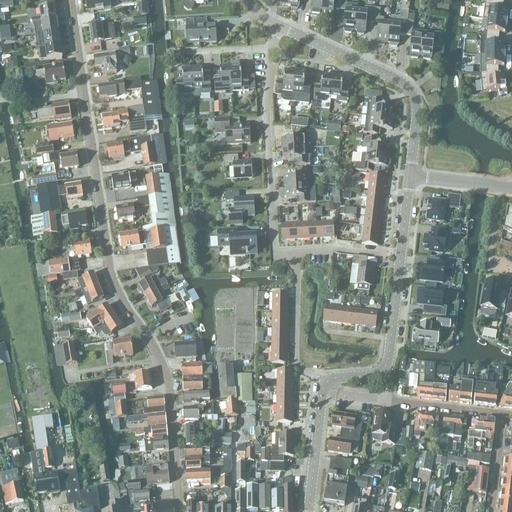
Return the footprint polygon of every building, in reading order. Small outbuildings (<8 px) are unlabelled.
[(8,0),(0,0),(0,9),(9,8),(8,0)] [(109,0),(85,0),(87,12),(111,9),(109,0)] [(184,0),(185,2),(184,4),(184,8),(187,11),(191,10),(194,7),(194,3),(208,2),(207,0),(184,0)] [(288,0),(288,6),(290,6),(291,9),(297,10),(299,7),(300,0),(288,0)] [(312,0),(310,17),(321,18),(323,0),(312,0)] [(340,10),(340,0),(323,0),(321,18),(333,20),(334,10),(340,10)] [(340,0),(340,10),(345,11),(343,30),(344,30),(345,33),(351,34),(353,31),(355,31),(357,12),(350,11),(351,6),(346,6),(347,0),(340,0)] [(503,11),(503,5),(491,3),(486,2),(485,8),(484,8),(483,20),(488,21),(488,20),(507,23),(508,18),(507,18),(508,12),(503,11)] [(32,19),(32,23),(57,19),(55,6),(40,9),(41,18),(32,19)] [(373,23),(374,8),(365,7),(363,9),(363,13),(357,12),(355,31),(356,31),(357,34),(363,35),(365,32),(366,32),(367,23),(373,23)] [(390,25),(383,24),(384,19),(380,19),(381,9),(374,8),(373,23),(379,24),(376,42),(377,42),(378,46),(384,46),(386,43),(388,44),(390,25)] [(145,16),(133,18),(135,28),(147,26),(145,16)] [(390,25),(388,44),(390,44),(390,47),(397,48),(398,45),(399,45),(400,35),(406,36),(408,21),(401,20),(398,17),(391,17),(390,25)] [(42,25),(43,34),(59,32),(57,19),(32,23),(33,27),(42,25)] [(202,20),(186,21),(187,44),(216,43),(216,42),(218,42),(217,35),(216,35),(215,26),(203,27),(202,20)] [(487,32),(486,38),(499,39),(500,33),(505,34),(506,27),(507,28),(507,23),(488,20),(488,21),(486,31),(487,32)] [(424,32),(413,30),(414,22),(408,21),(406,36),(412,37),(409,55),(410,55),(411,58),(417,59),(419,56),(421,56),(424,32)] [(102,26),(90,28),(92,43),(112,40),(110,30),(114,29),(114,24),(102,26)] [(35,44),(36,48),(61,45),(59,32),(43,34),(45,43),(35,44)] [(441,34),(424,32),(421,56),(423,57),(424,60),(430,61),(431,58),(432,58),(433,48),(439,49),(441,34)] [(485,44),(485,56),(505,56),(505,51),(504,51),(504,45),(499,45),(499,39),(486,38),(486,44),(485,44)] [(61,45),(36,48),(37,52),(46,51),(47,60),(62,57),(61,45)] [(21,50),(10,51),(10,58),(22,57),(21,50)] [(96,69),(112,67),(124,65),(123,61),(116,62),(115,55),(94,58),(96,69)] [(505,56),(485,56),(485,67),(486,67),(486,73),(499,73),(499,67),(504,67),(504,61),(505,61),(505,56)] [(44,68),(44,71),(36,72),(38,81),(45,80),(46,86),(58,84),(58,82),(66,81),(64,65),(44,68)] [(230,67),(232,88),(232,93),(249,92),(248,79),(242,79),(241,65),(230,66),(230,67)] [(183,70),(182,70),(183,82),(176,83),(177,96),(194,95),(193,69),(192,69),(191,69),(190,66),(184,66),(183,70)] [(192,68),(192,69),(193,69),(194,95),(194,98),(196,98),(200,94),(211,94),(210,81),(204,81),(203,67),(192,68)] [(232,96),(232,93),(232,88),(230,67),(220,68),(221,80),(214,81),(215,94),(225,93),(225,96),(232,96)] [(299,96),(298,98),(298,103),(309,105),(311,87),(304,86),(306,72),(295,70),(295,72),(293,95),(299,96)] [(283,83),(277,83),(275,95),(282,96),(281,98),(282,100),(284,102),(292,103),(293,95),(295,72),(285,71),(283,83)] [(486,73),(482,74),(482,80),(481,80),(482,93),(499,91),(499,95),(507,94),(506,82),(505,83),(504,78),(499,78),(499,73),(486,73)] [(325,96),(331,97),(333,76),(323,75),(321,88),(315,87),(313,100),(324,101),(325,96)] [(333,76),(331,97),(337,98),(336,102),(347,104),(349,91),(342,90),(344,76),(333,75),(333,76)] [(471,78),(473,94),(480,93),(478,77),(471,78)] [(116,93),(141,90),(142,90),(141,83),(141,79),(114,82),(115,85),(99,87),(100,98),(108,97),(108,99),(117,97),(116,93)] [(144,108),(156,107),(153,82),(141,83),(142,90),(141,90),(144,108)] [(372,111),(371,117),(392,120),(392,119),(393,109),(380,108),(381,101),(368,100),(367,111),(372,111)] [(38,112),(39,120),(54,118),(55,121),(72,119),(69,105),(53,107),(53,109),(38,112)] [(144,108),(128,110),(127,110),(130,134),(147,132),(144,108)] [(119,115),(103,117),(104,129),(120,126),(120,122),(129,121),(127,112),(118,113),(119,115)] [(392,120),(371,117),(370,123),(366,123),(364,134),(377,135),(378,128),(392,130),(393,119),(392,119),(392,120)] [(229,128),(229,120),(215,120),(216,134),(226,134),(226,145),(250,144),(249,125),(240,126),(240,127),(229,128)] [(73,132),(75,131),(75,126),(73,126),(72,125),(57,127),(56,126),(48,128),(50,143),(59,141),(74,138),(73,132)] [(284,149),(304,148),(304,149),(310,148),(310,141),(309,140),(308,131),(295,132),(296,138),(282,139),(282,150),(284,150),(284,149)] [(115,132),(103,136),(106,143),(117,139),(115,132)] [(309,133),(309,140),(323,139),(323,132),(309,133)] [(155,166),(151,137),(129,140),(130,142),(122,144),(107,147),(109,160),(125,157),(124,154),(130,153),(131,155),(142,153),(145,167),(155,166)] [(367,149),(367,155),(388,158),(388,157),(389,147),(376,146),(377,139),(364,138),(363,149),(367,149)] [(35,147),(37,157),(54,154),(53,144),(35,147)] [(284,149),(284,150),(284,160),(297,159),(297,166),(310,165),(309,154),(305,154),(304,149),(304,148),(284,149)] [(50,155),(42,156),(43,167),(51,165),(54,165),(55,172),(79,168),(78,162),(80,160),(79,157),(77,156),(77,154),(61,157),(60,153),(50,155)] [(388,158),(367,155),(362,155),(361,164),(358,164),(356,165),(355,171),(360,171),(373,173),(374,166),(388,168),(388,166),(390,165),(391,160),(389,159),(389,157),(388,157),(388,158)] [(254,177),(255,176),(255,169),(253,167),(251,168),(251,162),(238,163),(238,156),(224,156),(224,164),(233,163),(234,180),(252,179),(252,177),(254,177)] [(284,188),(286,188),(307,186),(306,180),(311,180),(310,169),(298,170),(298,176),(284,177),(284,188)] [(130,183),(137,182),(136,174),(111,177),(114,191),(131,189),(130,183)] [(57,183),(56,175),(32,178),(33,186),(57,183)] [(370,175),(368,192),(383,194),(385,177),(370,175)] [(161,195),(158,176),(146,177),(149,197),(161,195)] [(57,184),(37,187),(41,215),(61,212),(58,193),(57,184)] [(81,184),(59,188),(60,197),(67,196),(67,199),(83,197),(82,192),(85,190),(85,186),(81,185),(81,184)] [(286,188),(286,198),(299,197),(299,204),(312,203),(312,192),(307,192),(307,186),(286,188)] [(242,224),(242,217),(254,216),(253,199),(239,200),(239,192),(225,193),(225,202),(234,202),(235,210),(229,210),(229,225),(242,224)] [(368,192),(366,210),(381,211),(383,194),(368,192)] [(149,197),(150,207),(152,217),(164,215),(161,195),(149,197)] [(460,197),(448,195),(448,202),(459,204),(460,197)] [(445,202),(429,200),(427,221),(443,223),(445,202)] [(116,208),(118,222),(136,219),(135,214),(141,213),(140,205),(116,208)] [(511,210),(507,209),(503,230),(511,234),(511,210)] [(366,210),(364,227),(379,229),(381,211),(366,210)] [(43,216),(46,235),(57,234),(55,214),(43,216)] [(79,228),(87,227),(87,225),(89,225),(88,219),(86,219),(86,214),(68,217),(62,218),(63,227),(70,226),(70,231),(79,230),(79,228)] [(334,222),(316,223),(317,239),(334,238),(334,222)] [(316,223),(299,224),(299,240),(317,239),(316,223)] [(299,240),(299,224),(281,225),(282,241),(299,240)] [(379,229),(364,227),(362,244),(377,246),(379,229)] [(153,250),(167,249),(164,229),(151,231),(153,250)] [(445,237),(445,230),(432,229),(431,235),(426,235),(426,238),(425,237),(425,239),(423,240),(423,245),(424,246),(424,247),(425,247),(424,250),(429,251),(429,253),(443,254),(443,252),(444,252),(445,250),(446,250),(448,249),(449,241),(447,240),(446,240),(446,237),(445,237)] [(231,255),(246,254),(246,255),(256,254),(255,237),(235,238),(235,231),(218,232),(219,248),(231,247),(231,255)] [(120,236),(122,249),(146,246),(144,232),(120,236)] [(68,246),(69,253),(75,253),(76,258),(91,256),(90,243),(74,245),(74,246),(68,246)] [(153,250),(146,252),(149,268),(169,265),(167,249),(153,250)] [(367,258),(353,256),(352,265),(359,266),(357,285),(358,285),(357,291),(369,292),(369,286),(372,286),(373,274),(374,274),(375,266),(366,265),(367,258)] [(50,276),(64,274),(70,273),(68,260),(48,263),(50,276)] [(453,270),(454,263),(435,260),(434,267),(421,266),(420,282),(442,284),(444,269),(453,270)] [(149,269),(136,271),(141,281),(152,275),(159,271),(157,268),(149,269)] [(64,274),(64,281),(78,279),(77,273),(64,274)] [(81,289),(74,292),(75,296),(99,287),(94,275),(78,281),(81,289)] [(146,297),(168,285),(164,279),(159,282),(157,278),(155,277),(150,280),(139,286),(140,286),(138,287),(138,289),(140,293),(142,294),(143,293),(146,297)] [(487,282),(482,308),(496,311),(497,305),(504,307),(507,294),(500,293),(501,285),(487,282)] [(168,285),(146,297),(152,309),(157,306),(161,313),(171,307),(163,293),(170,289),(168,285)] [(99,287),(75,296),(77,300),(84,297),(88,305),(104,299),(99,287)] [(185,289),(179,293),(185,303),(191,299),(185,289)] [(444,292),(419,290),(417,306),(428,307),(427,315),(445,317),(446,308),(442,308),(444,292)] [(273,294),(272,312),(288,312),(288,294),(273,294)] [(140,300),(135,303),(140,313),(145,310),(140,300)] [(68,306),(70,314),(78,311),(76,303),(68,306)] [(115,317),(107,306),(97,312),(98,313),(87,320),(94,330),(115,317)] [(323,322),(341,324),(343,309),(325,306),(323,322)] [(341,324),(358,326),(360,311),(343,309),(341,324)] [(360,311),(358,326),(376,328),(378,313),(360,311)] [(272,312),(272,329),(288,329),(288,312),(272,312)] [(80,314),(68,316),(70,323),(81,321),(80,314)] [(115,317),(94,330),(96,335),(103,330),(107,336),(108,337),(122,327),(115,317)] [(424,343),(437,344),(439,331),(431,330),(432,325),(421,324),(420,330),(414,329),(413,341),(424,342),(424,343)] [(272,329),(272,346),(287,347),(288,329),(272,329)] [(69,331),(57,332),(58,339),(70,338),(69,331)] [(113,343),(114,351),(111,351),(111,352),(106,353),(108,365),(113,364),(112,358),(115,357),(115,358),(133,356),(131,340),(113,343)] [(175,344),(176,359),(196,358),(196,343),(175,344)] [(74,344),(63,346),(67,366),(77,363),(74,344)] [(287,347),(272,346),(271,364),(287,364),(287,347)] [(426,364),(414,362),(412,375),(425,376),(424,386),(419,385),(418,399),(432,400),(434,382),(436,365),(426,364)] [(203,376),(202,364),(182,365),(183,377),(203,376)] [(233,366),(218,368),(221,402),(226,401),(227,417),(238,416),(237,403),(236,390),(235,390),(234,376),(233,366)] [(450,370),(438,369),(437,377),(449,377),(450,370)] [(277,370),(277,388),(292,388),(293,370),(277,370)] [(488,378),(485,406),(496,407),(499,387),(491,386),(491,384),(493,384),(493,378),(494,372),(489,371),(488,377),(488,378)] [(134,376),(129,377),(130,384),(135,383),(136,392),(152,389),(150,374),(134,376)] [(236,390),(237,403),(253,402),(252,375),(234,376),(235,390),(236,390)] [(474,405),(485,406),(488,378),(488,377),(483,376),(482,381),(481,385),(476,385),(474,405)] [(203,391),(202,386),(202,377),(183,378),(183,391),(203,391)] [(463,377),(462,383),(460,403),(471,405),(473,385),(474,379),(463,377)] [(434,382),(432,400),(446,402),(447,389),(438,387),(438,383),(434,382)] [(449,402),(460,403),(462,383),(454,383),(453,389),(450,389),(449,402)] [(112,387),(113,396),(126,394),(125,385),(112,387)] [(511,385),(509,385),(508,390),(507,395),(501,394),(499,408),(511,409),(511,385)] [(277,388),(277,405),(292,406),(292,388),(277,388)] [(200,401),(210,401),(210,392),(184,393),(184,405),(199,404),(200,401)] [(125,395),(113,397),(114,405),(115,405),(126,403),(125,395)] [(147,399),(148,409),(144,410),(144,415),(165,413),(164,397),(147,399)] [(0,400),(0,402),(1,412),(9,411),(8,399),(0,400)] [(126,403),(115,405),(117,419),(128,418),(126,403)] [(292,406),(277,405),(276,423),(292,423),(292,406)] [(213,408),(184,409),(185,420),(199,420),(199,417),(214,417),(213,408)] [(372,434),(373,434),(372,437),(373,439),(374,440),(375,441),(382,442),(382,444),(395,446),(398,430),(390,429),(392,415),(390,415),(389,413),(383,413),(382,414),(375,413),(372,434)] [(417,413),(414,437),(420,438),(421,433),(426,433),(428,414),(417,413)] [(144,422),(148,421),(148,427),(167,425),(166,414),(141,417),(128,418),(128,425),(144,423),(144,422)] [(341,434),(341,435),(360,438),(362,423),(355,422),(356,417),(334,414),(334,418),(332,418),(331,422),(333,423),(332,427),(344,429),(344,435),(341,434)] [(426,433),(435,434),(435,431),(435,429),(437,429),(439,415),(428,414),(426,433)] [(439,441),(438,451),(446,452),(448,438),(454,438),(456,417),(445,416),(443,427),(445,432),(440,431),(435,431),(435,434),(434,441),(439,441)] [(51,494),(60,493),(57,474),(45,476),(44,470),(55,468),(52,451),(49,451),(45,430),(54,429),(52,417),(32,420),(37,454),(31,455),(37,495),(51,492),(51,494)] [(467,418),(456,417),(454,438),(453,443),(454,443),(460,444),(461,444),(462,431),(466,432),(467,418)] [(17,434),(14,419),(3,421),(6,436),(17,434)] [(474,440),(482,441),(484,420),(473,419),(471,432),(469,432),(467,449),(473,450),(474,440)] [(484,420),(482,441),(486,441),(485,451),(492,452),(495,421),(484,420)] [(196,447),(195,431),(203,431),(203,425),(185,426),(186,448),(196,447)] [(167,427),(144,429),(134,430),(135,437),(145,436),(145,434),(152,434),(153,439),(168,438),(167,427)] [(294,435),(275,434),(275,446),(272,446),(271,463),(284,463),(284,456),(293,456),(294,435)] [(217,445),(232,445),(232,435),(218,435),(217,445)] [(341,435),(343,435),(343,441),(330,439),(330,443),(328,444),(327,447),(329,448),(328,452),(352,456),(353,451),(358,452),(360,438),(341,435)] [(168,440),(144,443),(146,453),(169,451),(168,440)] [(237,483),(245,483),(245,464),(245,453),(245,446),(238,446),(238,464),(237,464),(237,483)] [(186,449),(186,459),(210,457),(210,447),(186,449)] [(223,451),(223,459),(231,459),(231,451),(223,451)] [(434,456),(419,453),(415,470),(431,473),(434,456)] [(479,463),(480,455),(467,454),(467,461),(476,463),(479,463)] [(490,456),(480,455),(479,463),(489,465),(490,456)] [(437,457),(436,465),(446,467),(447,459),(437,457)] [(476,463),(468,461),(467,461),(467,460),(448,457),(447,466),(465,469),(465,468),(467,468),(476,470),(478,470),(479,463),(476,463)] [(231,459),(223,459),(224,471),(231,471),(231,459)] [(324,503),(344,506),(352,462),(331,459),(324,503)] [(209,460),(186,461),(186,471),(203,470),(203,465),(210,465),(209,460)] [(267,475),(274,475),(274,472),(284,472),(285,464),(267,463),(267,475)] [(135,470),(137,480),(147,479),(148,486),(170,484),(168,466),(135,470)] [(454,467),(446,466),(443,480),(451,482),(454,467)] [(376,467),(375,471),(374,478),(381,479),(383,468),(376,467)] [(100,469),(103,483),(110,482),(108,468),(100,469)] [(511,469),(504,469),(503,479),(511,480),(511,469)] [(476,470),(473,493),(486,495),(489,471),(478,470),(476,470)] [(69,506),(62,507),(62,511),(96,511),(97,511),(100,511),(97,491),(80,494),(77,471),(64,473),(69,506)] [(201,482),(201,485),(211,485),(210,472),(187,473),(187,483),(201,482)] [(391,474),(388,489),(397,491),(400,475),(391,474)] [(356,477),(354,487),(366,489),(368,479),(356,477)] [(221,478),(221,489),(231,489),(231,478),(221,478)] [(511,480),(503,479),(502,490),(511,491),(511,480)] [(283,488),(283,511),(292,511),(292,480),(287,480),(287,488),(283,488)] [(283,511),(283,493),(282,481),(276,481),(276,489),(275,489),(275,493),(272,493),(272,511),(283,511)] [(128,483),(129,492),(141,491),(140,482),(128,483)] [(8,487),(12,504),(23,502),(20,484),(8,487)] [(247,488),(247,511),(258,511),(258,488),(257,484),(248,484),(248,488),(247,488)] [(270,488),(260,488),(260,511),(270,511),(270,488)] [(511,491),(502,490),(501,501),(511,501),(511,491)] [(134,493),(135,503),(150,501),(149,491),(134,493)] [(236,492),(235,511),(245,511),(245,491),(236,491),(236,492)] [(354,507),(352,511),(366,511),(367,510),(368,510),(369,502),(358,500),(356,508),(354,507)] [(511,511),(511,501),(501,501),(500,511),(511,511)] [(111,511),(107,511),(122,511),(121,502),(110,504),(111,511)] [(173,511),(173,502),(155,503),(155,511),(173,511)] [(196,511),(197,506),(197,503),(187,503),(186,511),(196,511)] [(231,511),(231,503),(224,503),(222,503),(222,508),(216,508),(215,511),(231,511)]
